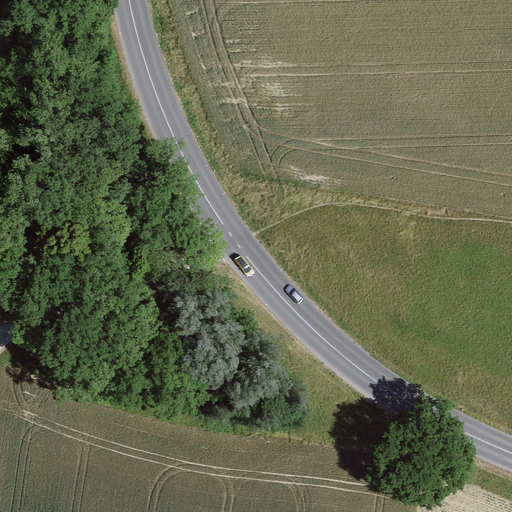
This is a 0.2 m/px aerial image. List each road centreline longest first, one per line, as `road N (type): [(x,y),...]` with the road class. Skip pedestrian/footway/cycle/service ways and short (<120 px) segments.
road 1 (tertiary): [(131,0),(149,74),(195,189),(240,253),(403,402),(511,455)]
road 2 (track): [(240,253),(0,329)]
